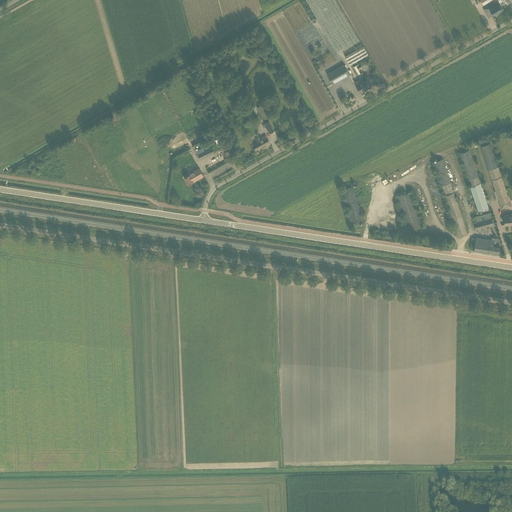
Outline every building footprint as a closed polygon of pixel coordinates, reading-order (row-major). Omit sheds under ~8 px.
[(335,0),(305,0),(338,53),(360,40),(335,0)] [(483,9),(489,18),(493,16),(502,11),(499,4),(495,6),(493,4),(483,9)] [(345,56),(350,65),(368,55),(363,46),(345,56)] [(326,74),(330,80),(333,85),(350,75),(344,64),(326,74)] [(352,68),(357,75),(360,73),(356,66),(352,68)] [(360,92),(369,87),(366,80),(363,82),(361,77),(354,82),(355,84),(360,92)] [(256,107),(262,118),(268,115),(262,104),(256,107)] [(274,131),(272,127),(270,123),(269,122),(264,124),(264,125),(262,125),(264,128),(266,127),(269,134),(274,131)] [(258,138),(255,139),(257,142),(252,145),(255,151),(270,143),(266,136),(259,139),(258,138)] [(222,137),(216,140),(221,149),(227,147),(222,137)] [(480,146),(499,204),(510,201),(491,143),(480,146)] [(214,153),(212,148),(212,147),(208,149),(204,150),(203,148),(196,152),(200,160),(214,153)] [(470,187),(478,211),(488,208),(480,183),(469,150),(459,153),(470,186),(470,187)] [(433,162),(456,232),(458,237),(467,234),(443,159),(433,162)] [(184,178),(188,185),(193,182),(193,181),(203,176),(199,168),(189,173),(189,175),(184,178)] [(352,186),(343,189),(354,224),(363,221),(352,186)] [(412,192),(398,196),(407,231),(421,227),(412,192)] [(503,216),(505,225),(511,223),(511,212),(507,213),(507,215),(503,216)] [(491,213),(473,218),(476,230),(494,225),(491,213)] [(470,249),(498,254),(500,245),(497,245),(498,238),(497,238),(491,237),(491,239),(476,237),(476,239),(472,238),(470,249)]
